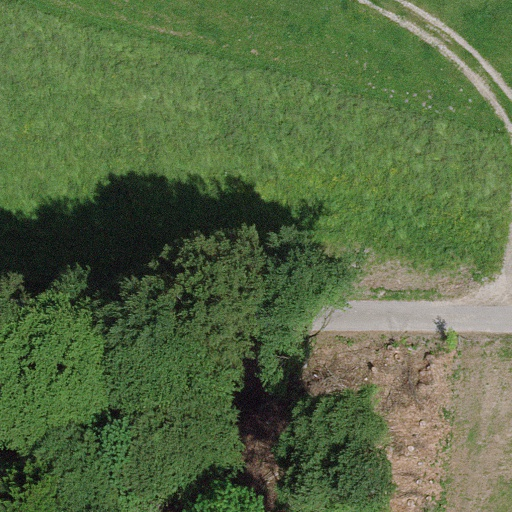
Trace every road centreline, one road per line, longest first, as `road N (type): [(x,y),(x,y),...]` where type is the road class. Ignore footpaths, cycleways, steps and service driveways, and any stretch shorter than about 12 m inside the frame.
road 1 (unclassified): [(511,318),(0,304)]
road 2 (track): [(511,109),(468,57),(385,0)]
